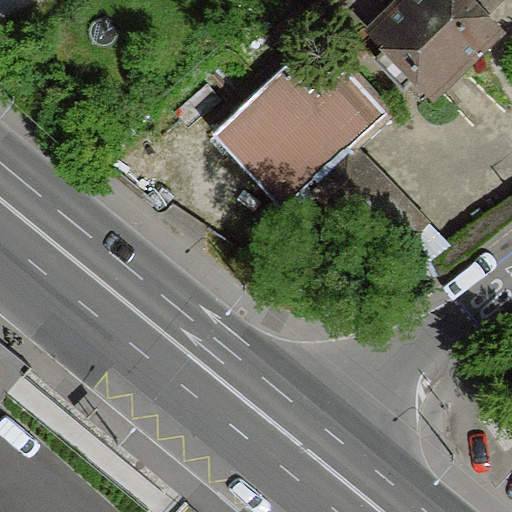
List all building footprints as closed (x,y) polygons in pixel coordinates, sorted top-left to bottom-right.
[(466,0),(406,0),(376,27),(392,43),(420,73),(435,89),(497,32),(479,14),(466,0)] [(466,0),(479,14),(493,0),(466,0)] [(420,73),(392,43),(378,57),(404,86),(420,73)] [(288,64),(213,131),(284,209),(389,112),(341,60),(310,88),(288,64)] [(424,222),(359,154),(321,191),(385,259),(424,222)]
